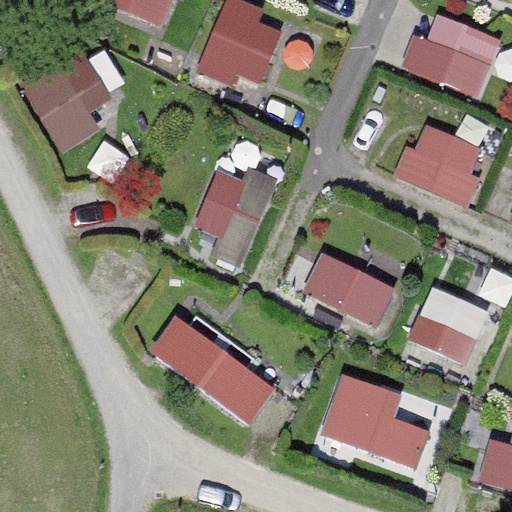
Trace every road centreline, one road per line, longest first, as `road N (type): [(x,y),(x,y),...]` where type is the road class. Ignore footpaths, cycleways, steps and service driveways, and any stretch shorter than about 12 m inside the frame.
road 1 (track): [(0,170),(116,409)]
road 2 (track): [(116,409),(205,476),(321,511)]
